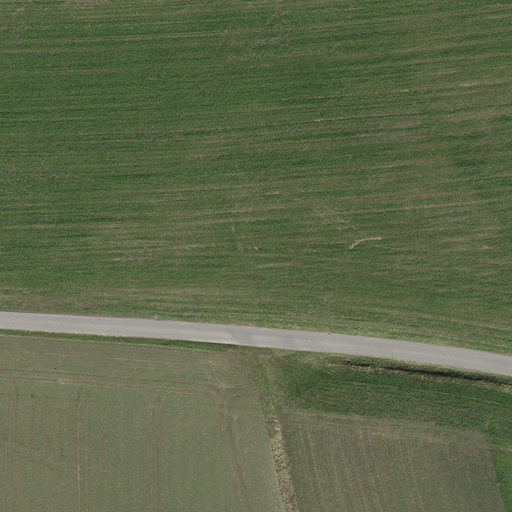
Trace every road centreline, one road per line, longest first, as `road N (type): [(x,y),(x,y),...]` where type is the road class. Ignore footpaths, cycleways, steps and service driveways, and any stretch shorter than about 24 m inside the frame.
road 1 (unclassified): [(511,367),(0,325)]
road 2 (unknown): [(249,341),(303,511)]
